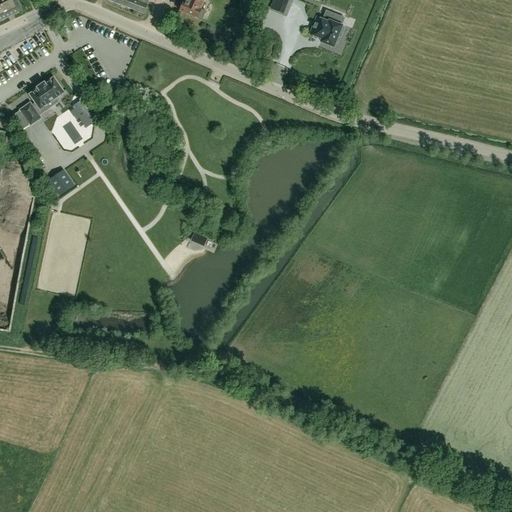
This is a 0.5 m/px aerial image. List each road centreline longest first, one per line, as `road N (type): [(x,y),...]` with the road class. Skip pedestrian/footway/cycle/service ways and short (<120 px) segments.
road 1 (unclassified): [(511,157),(342,118),(65,0)]
road 2 (unknown): [(0,95),(62,53),(47,11)]
